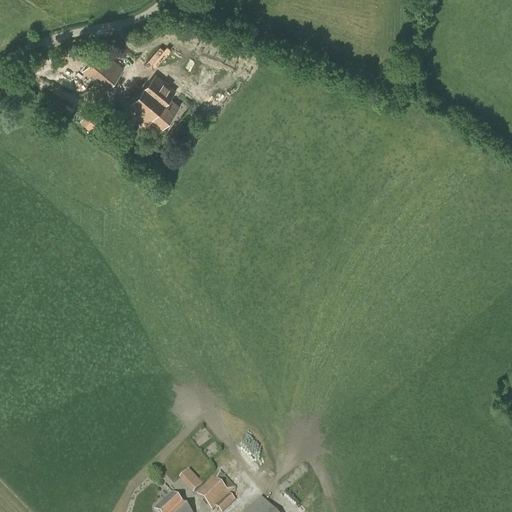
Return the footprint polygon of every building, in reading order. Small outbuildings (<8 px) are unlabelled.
[(125,68),(101,48),(82,71),(106,91),(125,68)] [(230,70),(220,86),(229,91),(239,75),(230,70)] [(139,113),(135,118),(145,127),(150,121),(160,130),(180,106),(171,98),(177,91),(170,86),(156,74),(130,105),(139,113)] [(88,128),(93,122),(84,114),(79,120),(88,128)] [(188,469),(179,477),(193,492),(202,483),(188,469)] [(220,471),(196,494),(212,511),(215,507),(219,511),(223,511),(235,501),(229,494),(236,488),(220,471)] [(155,511),(188,511),(172,493),(154,510),(155,511)] [(244,511),(273,511),(260,497),(244,511)]
